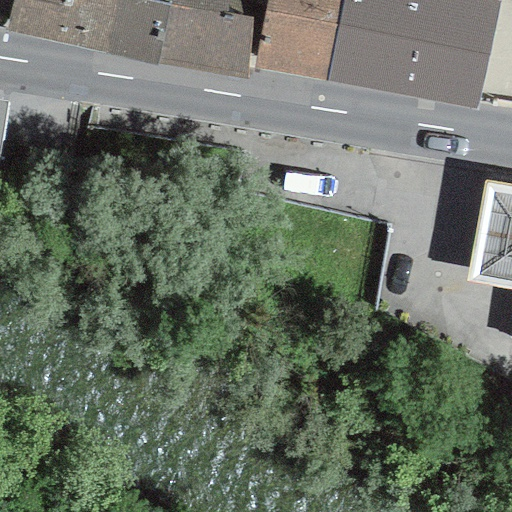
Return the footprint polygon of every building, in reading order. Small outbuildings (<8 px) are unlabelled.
[(0,0),(0,8),(10,12),(13,0),(0,0)] [(13,0),(10,12),(5,30),(105,54),(113,0),(13,0)] [(113,0),(105,54),(156,65),(166,5),(167,0),(113,0)] [(167,0),(166,5),(251,17),(252,0),(167,0)] [(265,0),(253,69),(325,81),(342,0),(265,0)] [(342,0),(325,81),(474,110),(498,2),(488,0),(342,0)] [(246,79),(251,17),(166,5),(156,65),(246,79)] [(511,187),(484,182),(465,284),(511,291),(511,187)]
